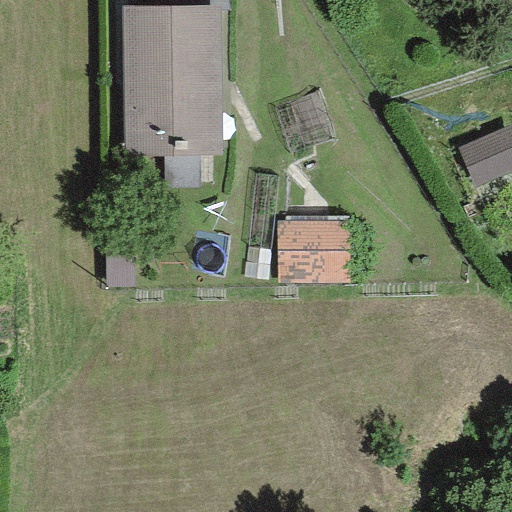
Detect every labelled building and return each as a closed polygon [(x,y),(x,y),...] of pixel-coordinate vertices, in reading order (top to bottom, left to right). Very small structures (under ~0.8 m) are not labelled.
[(217,7),(120,7),(120,158),(162,158),(197,158),(218,158),(217,7)] [(511,133),(509,126),(456,148),(473,189),(511,172),(511,133)] [(197,188),(197,158),(162,158),(162,188),(197,188)] [(349,223),(275,222),(275,283),(349,284),(349,223)] [(132,256),(104,256),(104,289),(133,288),(132,256)]
